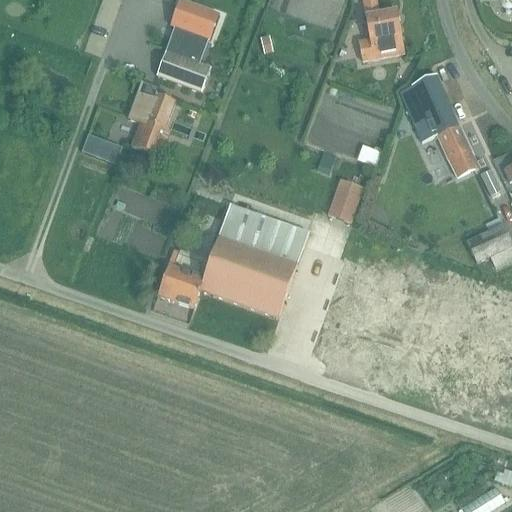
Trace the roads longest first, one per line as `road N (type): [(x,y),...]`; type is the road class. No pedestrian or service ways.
road 1 (residential): [(511,446),(0,268)]
road 2 (unknown): [(23,277),(108,24)]
road 3 (residential): [(511,127),(467,70),(441,0)]
